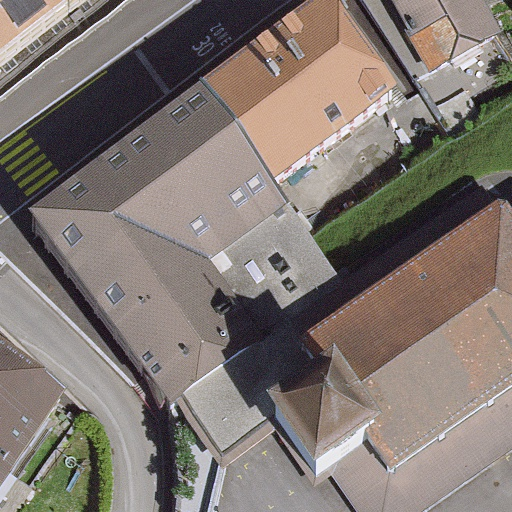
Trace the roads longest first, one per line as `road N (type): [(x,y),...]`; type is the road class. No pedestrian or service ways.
road 1 (residential): [(0,181),(239,0)]
road 2 (residential): [(141,511),(139,461),(121,419),(0,306)]
